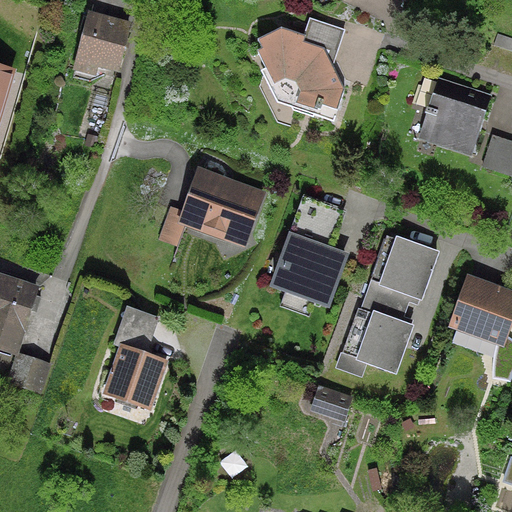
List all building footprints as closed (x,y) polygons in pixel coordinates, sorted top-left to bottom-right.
[(116,70),(127,29),(87,19),(76,59),(116,70)] [(325,60),(335,29),(308,20),(302,38),(279,31),(256,42),(264,60),(260,62),(264,71),(266,70),(277,92),(280,90),(290,109),(332,123),(342,91),(330,67),(332,62),(325,60)] [(492,47),(511,53),(511,48),(511,41),(496,36),(492,47)] [(419,139),(469,155),(487,100),(436,84),(436,85),(424,81),(415,107),(425,111),(423,116),(426,117),(419,139)] [(87,119),(100,123),(107,99),(94,95),(87,119)] [(511,178),(511,145),(491,138),(481,169),(510,178),(510,177),(511,178)] [(225,193),(198,184),(186,217),(205,223),(202,230),(242,245),(259,198),(236,189),(235,195),(228,192),(225,193)] [(350,210),(307,194),(273,285),(327,306),(345,259),(333,254),(350,210)] [(169,218),(170,215),(169,215),(159,241),(176,248),(185,224),(169,218)] [(435,256),(386,239),(372,278),(420,296),(435,256)] [(0,347),(15,353),(29,308),(36,310),(39,300),(32,298),(34,291),(0,280),(0,347)] [(501,345),(511,314),(511,298),(466,282),(450,326),(501,345)] [(408,330),(356,312),(336,368),(360,376),(364,366),(393,376),(408,330)] [(105,395),(146,410),(162,364),(121,349),(105,395)] [(38,394),(47,366),(16,357),(7,384),(38,394)] [(349,402),(317,391),(311,410),(342,421),(349,402)] [(502,483),(511,486),(511,464),(508,463),(502,483)]
